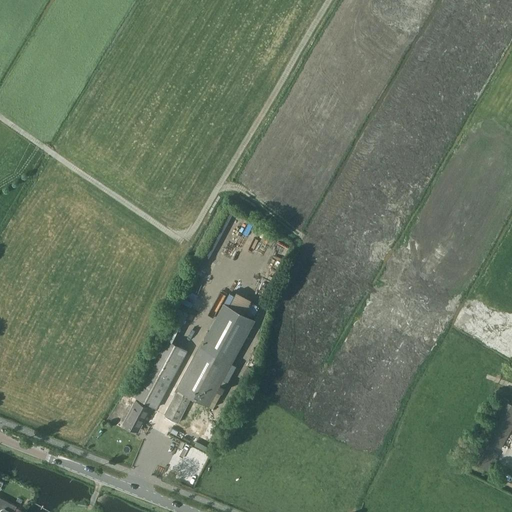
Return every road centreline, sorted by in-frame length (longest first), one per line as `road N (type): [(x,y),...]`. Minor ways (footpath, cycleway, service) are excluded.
road 1 (track): [(0,116),(178,239),(190,235),(329,0)]
road 2 (unclassified): [(189,511),(0,437)]
